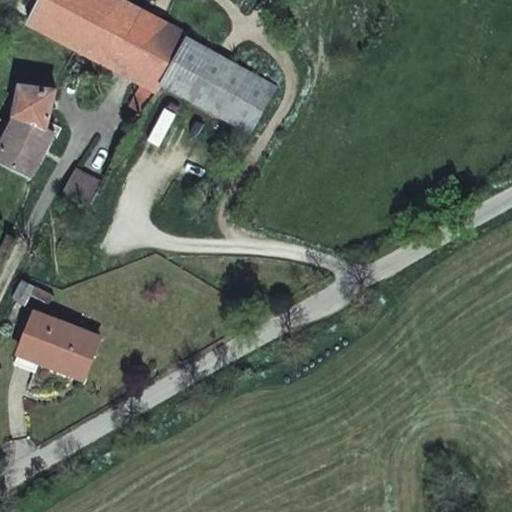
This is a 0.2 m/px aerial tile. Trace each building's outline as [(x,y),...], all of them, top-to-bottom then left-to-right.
[(165,81),(189,36),(123,0),(41,0),(30,20),(34,22),(158,91),(165,81)] [(201,100),(225,55),(189,36),(165,81),(201,100)] [(280,84),(225,55),(201,100),(255,130),(280,84)] [(53,89),(19,83),(15,115),(18,116),(0,150),(0,158),(32,176),(57,132),(52,129),(58,89),(53,89)] [(95,210),(108,185),(78,170),(65,195),(95,210)] [(93,337),(28,313),(15,351),(79,376),(93,337)]
